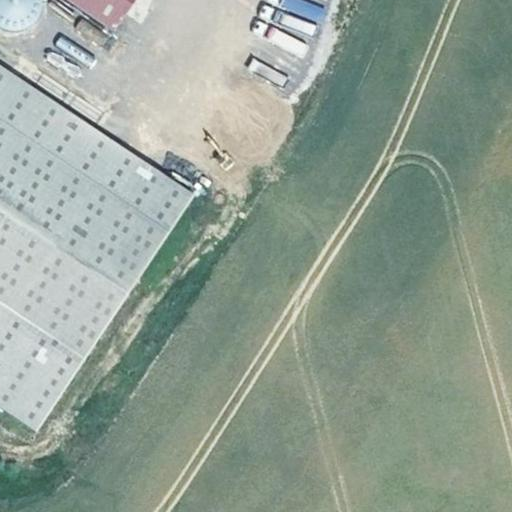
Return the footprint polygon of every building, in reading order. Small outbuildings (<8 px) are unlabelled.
[(0,0),(0,21),(22,30),(33,0),(0,0)] [(65,0),(116,31),(134,0),(65,0)] [(269,30),(265,41),(303,53),(307,42),(269,30)] [(253,57),(247,68),(281,87),(287,77),(253,57)] [(185,200),(0,76),(0,400),(40,427),(185,200)]
